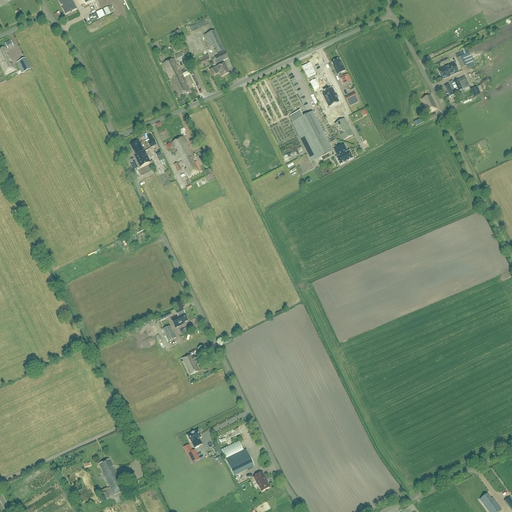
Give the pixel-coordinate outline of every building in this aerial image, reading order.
[(72,1),(71,0),(58,0),(59,0),(59,1),(61,6),(63,5),(64,8),(62,8),(66,15),(76,9),(73,3),(72,3),(72,2),(72,1)] [(59,12),(54,15),(57,21),(58,20),(60,23),(63,21),(59,12)] [(179,31),(174,33),(184,56),(190,53),(179,31)] [(224,51),(215,31),(204,36),(209,48),(213,47),(216,54),(217,54),(218,56),(214,58),(217,64),(219,66),(216,68),(209,71),(212,77),(217,75),(217,74),(219,73),(221,78),(229,74),(224,64),(222,65),(221,63),(228,59),(224,50),(224,51)] [(175,41),(171,43),(177,54),(180,52),(175,41)] [(7,56),(6,53),(7,52),(4,48),(0,49),(0,62),(6,75),(15,70),(12,64),(10,65),(9,62),(11,61),(8,56),(7,56)] [(467,50),(456,56),(461,69),(467,67),(467,69),(474,66),(467,50)] [(181,53),(175,56),(177,61),(184,59),(181,53)] [(23,66),(19,68),(22,74),(31,70),(25,59),(20,61),(23,66)] [(171,80),(182,75),(182,74),(181,74),(178,67),(177,67),(176,66),(177,65),(174,59),(163,65),(170,79),(171,80)] [(343,77),(341,74),(345,72),(341,64),(339,60),(332,63),(334,67),(333,67),(337,75),(338,75),(340,79),(343,85),(348,83),(345,76),(343,77)] [(310,64),(302,67),(307,78),(315,74),(310,64)] [(454,76),(459,74),(455,65),(446,68),(449,74),(453,72),(454,76)] [(459,74),(454,76),(453,72),(449,74),(446,68),(439,71),(443,81),(459,74)] [(182,75),(171,80),(179,97),(190,92),(188,88),(186,87),(185,85),(186,84),(182,75)] [(458,91),(458,92),(462,90),(469,86),(465,77),(458,80),(453,83),(452,81),(448,83),(449,85),(454,93),(458,91)] [(291,83),(302,107),(306,105),(295,81),(291,83)] [(454,93),(449,85),(445,87),(448,94),(446,95),(447,96),(446,97),(447,99),(448,99),(450,98),(450,97),(454,95),(454,93)] [(476,87),(470,89),(474,97),(480,94),(476,87)] [(338,103),(337,99),(336,96),(335,96),(332,90),(328,92),(327,92),(327,93),(323,95),(329,107),(338,103)] [(358,103),(354,94),(345,99),(349,107),(358,103)] [(434,105),(430,96),(421,100),(425,108),(428,114),(437,110),(434,105)] [(302,117),(299,112),(290,117),(293,123),(291,123),(312,163),(326,156),(333,152),(312,113),(302,117)] [(422,118),(413,122),(415,126),(424,122),(422,118)] [(353,136),(344,119),(334,125),(336,128),(338,126),(342,133),(341,133),(342,135),(341,136),(343,141),(353,136)] [(358,123),(352,126),(358,138),(364,135),(358,123)] [(198,146),(193,137),(189,139),(194,148),(198,146)] [(181,163),(192,157),(190,152),(188,146),(186,143),(183,138),(172,143),(175,149),(176,149),(177,152),(176,153),(181,163)] [(134,153),(136,156),(145,152),(143,149),(142,149),(140,147),(141,146),(140,144),(139,145),(138,142),(130,146),(134,154),(134,153)] [(347,153),(344,145),(334,150),(338,157),(336,158),(340,166),(353,159),(349,152),(347,153)] [(155,153),(159,162),(164,159),(160,151),(155,153)] [(150,162),(145,152),(136,156),(134,157),(136,161),(137,161),(138,163),(137,163),(140,168),(150,162)] [(192,157),(181,163),(183,166),(185,165),(187,168),(185,169),(189,177),(201,172),(197,163),(194,164),(193,162),(194,161),(192,157)] [(147,233),(144,228),(130,235),(131,237),(134,236),(136,240),(139,239),(138,237),(147,233)] [(175,329),(182,325),(182,324),(187,321),(184,314),(182,310),(176,313),(177,316),(170,319),(175,329)] [(168,342),(176,338),(170,326),(162,330),(168,342)] [(207,355),(203,347),(197,350),(202,358),(207,355)] [(190,355),(182,359),(190,376),(199,371),(197,367),(196,367),(194,364),(195,364),(193,360),(192,360),(190,355)] [(201,438),(202,438),(198,431),(194,433),(191,434),(187,436),(191,443),(192,443),(194,449),(202,445),(199,439),(201,438)] [(238,441),(220,449),(226,460),(243,451),(238,441)] [(189,445),(184,448),(191,464),(200,460),(195,450),(192,452),(189,445)] [(246,451),(226,461),(233,474),(234,477),(254,467),(253,464),(246,451)] [(113,470),(112,467),(113,467),(110,460),(99,465),(113,496),(124,491),(122,489),(123,488),(121,483),(120,483),(118,480),(119,479),(115,469),(113,470)] [(269,488),(266,482),(266,481),(262,473),(253,478),(258,486),(261,492),(269,488)] [(101,495),(104,501),(109,499),(106,492),(101,495)] [(487,495),(480,500),(488,511),(490,511),(493,510),(494,511),(499,509),(492,499),(491,500),(487,495)]
